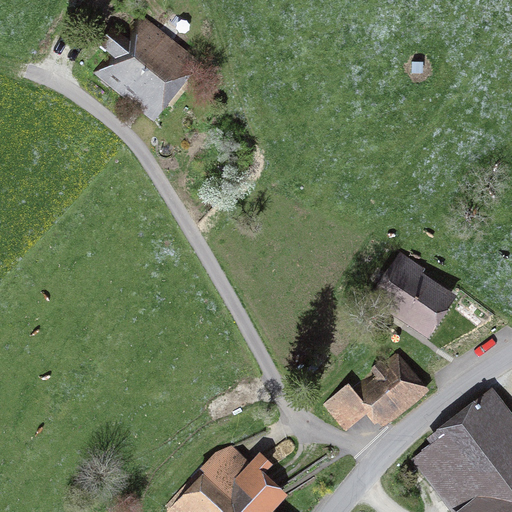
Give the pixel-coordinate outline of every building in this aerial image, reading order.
[(154,104),(191,57),(174,43),(162,55),(145,41),(156,28),(139,14),(121,36),(111,28),(102,40),(111,47),(90,74),(102,84),(113,71),(154,104)] [(399,256),(366,305),(381,316),(390,303),(427,327),(450,294),(419,275),(422,271),(399,256)] [(388,356),(351,387),(349,385),(327,403),(345,424),(371,401),(382,414),(415,386),(388,356)] [(415,460),(455,511),(511,511),(511,419),(491,392),(433,437),(437,442),(415,460)] [(240,479),(214,457),(168,505),(172,509),(171,511),(264,511),(281,495),(260,475),(272,463),(263,456),(240,479)]
